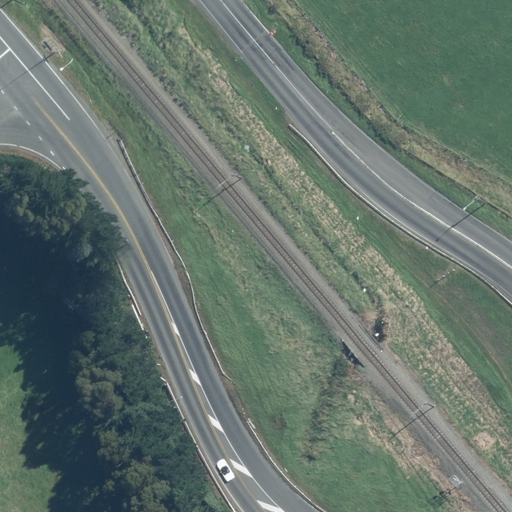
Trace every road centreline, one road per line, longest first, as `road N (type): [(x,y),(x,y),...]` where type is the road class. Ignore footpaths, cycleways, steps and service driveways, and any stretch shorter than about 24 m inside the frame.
road 1 (secondary): [(17,84),(117,213),(203,415),(264,511)]
road 2 (tertiary): [(220,0),(377,175),(511,271)]
